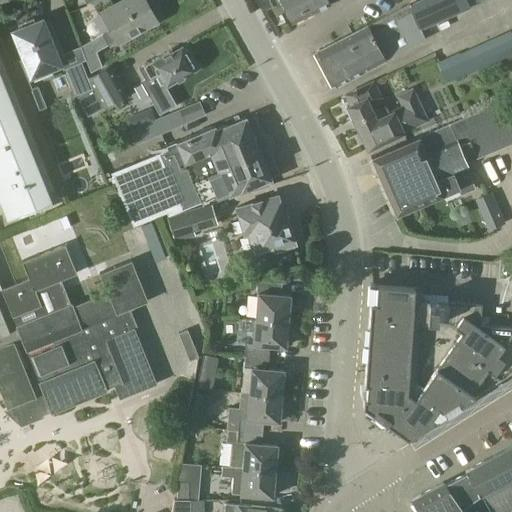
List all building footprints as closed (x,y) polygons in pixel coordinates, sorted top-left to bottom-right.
[(120,0),(101,11),(111,28),(80,45),(90,71),(101,65),(96,51),(117,39),(118,42),(156,21),(143,0),(120,0)] [(281,0),(292,22),(329,4),(329,2),(333,0),(281,0)] [(417,0),(410,3),(421,29),(470,7),(468,4),(477,0),(417,0)] [(424,38),(421,29),(410,3),(409,3),(366,25),(318,49),(312,53),(330,87),(336,84),(384,60),(384,59),(424,38)] [(19,29),(13,31),(31,75),(59,64),(57,59),(65,56),(60,44),(58,45),(55,37),(56,36),(50,19),(42,22),(41,20),(35,22),(33,17),(17,24),(19,29)] [(446,82),(511,52),(511,36),(509,30),(459,52),(459,51),(436,61),(446,82)] [(151,60),(138,67),(145,78),(140,81),(148,95),(151,101),(159,114),(176,105),(165,85),(166,85),(194,69),(193,67),(194,64),(190,58),(188,57),(181,46),(170,53),(168,50),(151,60)] [(75,95),(80,93),(92,88),(87,77),(89,76),(83,61),(64,70),(75,95)] [(108,66),(89,76),(87,77),(92,88),(80,93),(81,94),(77,96),(88,115),(103,106),(104,107),(125,95),(108,66)] [(0,201),(7,218),(17,214),(17,215),(52,201),(0,73),(0,201)] [(373,81),(345,94),(350,104),(346,105),(367,148),(403,132),(402,131),(426,119),(412,88),(397,95),(402,106),(393,110),(392,110),(388,112),(384,106),(372,112),(368,102),(380,96),(373,81)] [(201,100),(151,122),(132,131),(138,145),(207,115),(201,100)] [(511,135),(498,102),(370,156),(396,214),(458,188),(461,194),(475,188),(467,167),(468,166),(466,161),(511,142),(511,135)] [(263,139),(254,117),(246,121),(244,117),(217,129),(215,124),(174,141),(176,144),(109,172),(132,225),(166,211),(167,215),(201,201),(202,205),(213,201),(228,194),(240,189),(240,190),(270,178),(269,175),(277,171),(268,152),(260,156),(255,142),(263,139)] [(103,141),(89,146),(97,168),(111,163),(103,141)] [(276,195),(236,207),(244,233),(248,232),(253,250),(273,244),(274,248),(293,242),(284,209),(281,210),(276,195)] [(201,201),(167,215),(175,242),(196,237),(195,231),(219,225),(213,201),(202,205),(201,201)] [(468,226),(486,226),(487,214),(468,214),(468,226)] [(0,283),(0,391),(7,408),(10,407),(13,415),(15,414),(20,426),(43,416),(42,414),(50,411),(51,413),(107,390),(106,388),(114,385),(119,398),(157,383),(133,327),(132,327),(126,309),(129,308),(147,300),(130,260),(99,272),(107,291),(73,305),(63,279),(78,274),(67,246),(24,263),(30,279),(2,289),(0,283)] [(255,318),(287,321),(289,295),(280,294),(281,282),(257,280),(256,293),(257,293),(255,318)] [(454,351),(511,340),(511,326),(487,325),(488,317),(480,317),(481,303),(419,299),(420,287),(370,283),(366,342),(437,345),(454,351)] [(239,317),(237,342),(245,343),(244,355),(268,357),(269,345),(285,347),(287,321),(255,318),(239,317)] [(186,329),(178,333),(189,360),(198,357),(186,329)] [(366,342),(362,405),(407,437),(511,371),(511,340),(454,351),(437,345),(366,342)] [(243,367),(241,392),(249,393),(281,396),(283,370),(267,369),(268,357),(244,355),(243,367)] [(195,389),(194,402),(210,403),(211,390),(195,389)] [(230,408),(228,429),(238,430),(262,432),(263,420),(278,422),(281,396),(249,393),(241,392),(239,408),(230,408)] [(262,432),(238,430),(228,429),(226,443),(233,443),(230,466),(224,465),(224,466),(274,471),(276,445),(261,443),(262,432)] [(443,482),(410,499),(419,511),(487,511),(484,507),(478,495),(511,476),(511,445),(465,470),(466,473),(444,484),(443,482)] [(206,449),(206,462),(222,462),(222,449),(206,449)] [(272,496),(274,471),(224,466),(223,476),(235,477),(233,493),(272,496)] [(178,481),(178,499),(190,500),(190,481),(178,481)] [(189,511),(190,500),(178,499),(173,499),(171,511),(189,511)] [(281,511),(282,508),(237,504),(224,502),(223,511),(281,511)]
